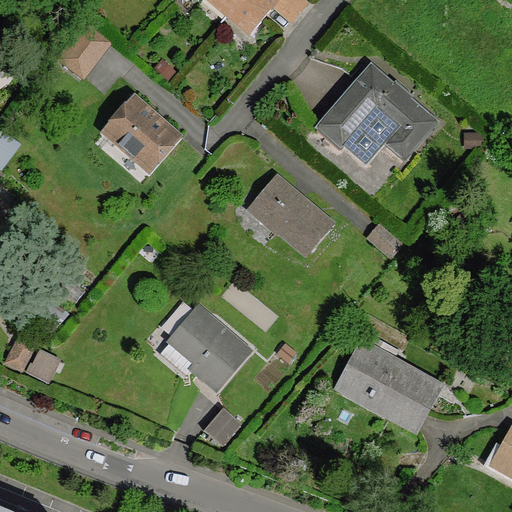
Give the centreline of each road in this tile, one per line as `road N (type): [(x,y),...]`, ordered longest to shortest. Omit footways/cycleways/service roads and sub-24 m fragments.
road 1 (residential): [(0,414),(271,511)]
road 2 (residential): [(335,0),(215,141)]
